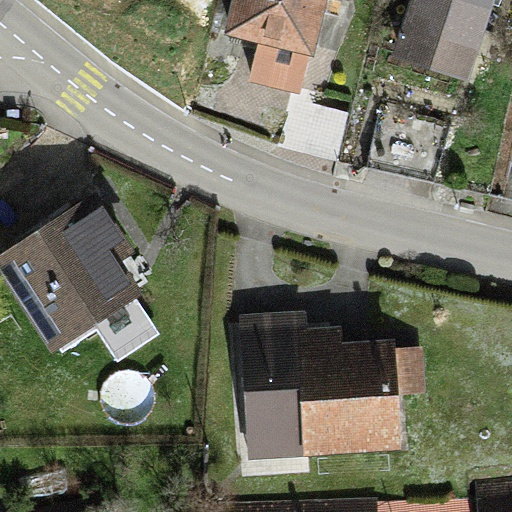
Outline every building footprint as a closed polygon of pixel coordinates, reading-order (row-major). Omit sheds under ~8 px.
[(237,0),(230,42),(262,48),(255,87),(306,96),(323,0),(237,0)] [(411,0),(407,13),(486,41),(500,0),(411,0)] [(95,207),(0,270),(0,281),(55,364),(138,309),(111,268),(128,256),(95,207)] [(244,455),(303,455),(304,340),(304,326),(245,325),(244,455)] [(341,340),(304,340),(303,455),(398,456),(398,399),(415,399),(416,355),(341,355),(341,340)] [(511,511),(511,485),(473,486),(473,511),(511,511)]
